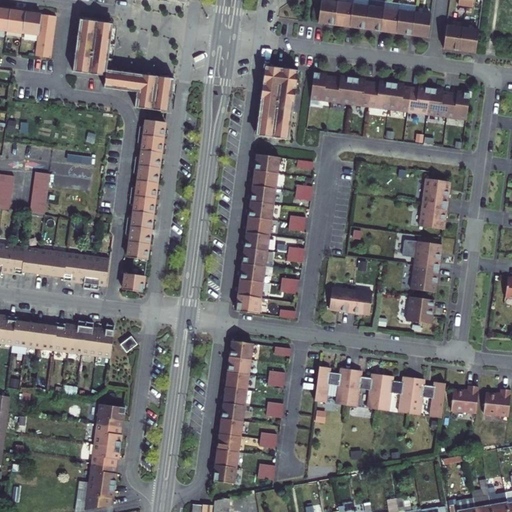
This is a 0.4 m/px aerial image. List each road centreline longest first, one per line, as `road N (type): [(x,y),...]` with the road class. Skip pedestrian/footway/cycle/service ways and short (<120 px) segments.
road 1 (residential): [(68,4),(58,87),(121,105),(132,130),(110,308)]
road 2 (residential): [(304,334),(330,142),(485,163)]
road 3 (primary): [(192,319),(234,38)]
road 4 (primary): [(215,36),(181,317)]
road 5 (residential): [(234,38),(431,64)]
road 6 (primary): [(181,317),(155,511)]
road 7 (residential): [(459,356),(485,163)]
road 8 (primary): [(166,511),(192,319)]
road 9 (residential): [(459,356),(304,334)]
road 10 (residential): [(68,4),(215,36)]
